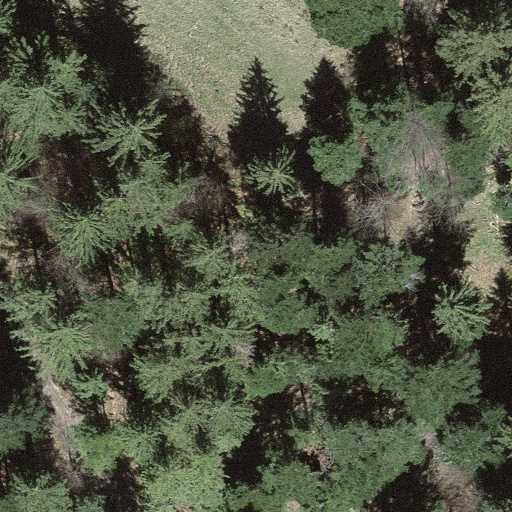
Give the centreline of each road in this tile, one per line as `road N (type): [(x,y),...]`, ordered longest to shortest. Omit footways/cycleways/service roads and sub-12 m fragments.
road 1 (track): [(0,322),(132,511)]
road 2 (track): [(350,511),(511,381)]
